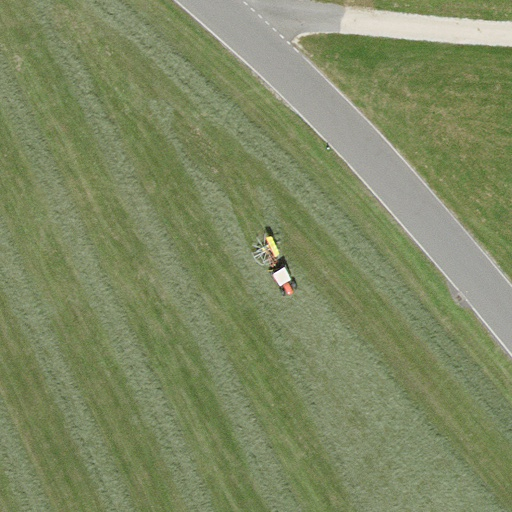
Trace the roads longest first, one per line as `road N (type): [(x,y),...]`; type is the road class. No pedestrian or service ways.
road 1 (unclassified): [(207,0),(380,168),(511,320)]
road 2 (track): [(247,33),(263,17),(511,35)]
